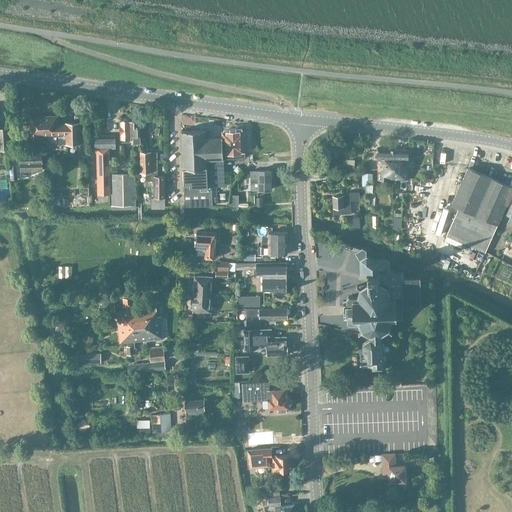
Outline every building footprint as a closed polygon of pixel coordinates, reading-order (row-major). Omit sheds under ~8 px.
[(44,136),(44,116),(30,116),(30,127),(30,136),(44,136)] [(44,116),(44,136),(58,135),(58,134),(66,134),(66,145),(80,145),(79,123),(66,124),(66,127),(58,127),(57,116),(44,116)] [(134,143),(140,143),(139,126),(134,126),(134,120),(130,120),(129,119),(121,119),(121,137),(122,137),(122,141),(130,141),(130,137),(132,137),(132,138),(134,138),(134,143)] [(223,159),(222,137),(216,137),(205,138),(205,130),(181,130),(185,206),(212,205),(211,186),(224,185),(223,159)] [(222,137),(223,159),(245,159),(244,130),(222,131),(222,137),(216,137),(222,137)] [(95,148),(97,148),(109,148),(116,148),(115,136),(95,136),(95,148)] [(109,148),(97,148),(98,194),(110,194),(109,148)] [(376,151),(375,151),(375,157),(376,157),(377,158),(377,179),(393,180),(393,150),(377,149),(377,150),(376,151)] [(394,150),(393,150),(393,180),(402,180),(404,180),(407,180),(408,150),(394,150)] [(40,152),(30,152),(19,153),(20,171),(41,171),(40,152)] [(140,173),(146,173),(146,181),(154,181),(154,198),(151,198),(151,205),(165,205),(165,176),(157,176),(157,152),(140,153),(141,172),(140,172),(140,173)] [(259,190),(271,189),(271,170),(258,170),(259,177),(253,177),(253,183),(259,183),(259,190)] [(111,206),(136,206),(135,173),(111,174),(111,206)] [(333,196),(334,214),(351,213),(350,200),(359,200),(359,193),(349,193),(349,196),(333,196)] [(426,238),(423,243),(434,248),(443,228),(433,223),(428,232),(424,230),(421,236),(426,238)] [(443,228),(434,248),(445,253),(454,233),(443,228)] [(218,245),(218,242),(216,242),(216,232),(197,231),(196,249),(205,250),(205,257),(215,257),(215,250),(216,250),(216,245),(218,245)] [(262,262),(274,262),(274,254),(287,254),(287,232),(268,232),(268,247),(266,247),(266,254),(262,254),(262,262)] [(454,233),(445,253),(455,257),(464,238),(454,233)] [(464,238),(455,257),(465,262),(475,243),(464,238)] [(314,255),(323,254),(321,241),(312,242),(314,255)] [(475,243),(465,262),(476,267),(479,262),(483,264),(486,259),(481,257),(485,247),(475,243)] [(362,248),(354,252),(360,261),(360,273),(367,277),(367,284),(360,288),(357,296),(348,297),(346,301),(343,301),(343,320),(347,322),(349,325),(358,324),(361,332),(369,336),(381,335),(389,331),(392,320),(403,320),(402,308),(421,308),(420,279),(403,279),(403,272),(395,273),(389,270),(389,261),(384,259),(373,259),(366,255),(366,251),(362,248)] [(228,271),(228,262),(218,262),(217,271),(228,271)] [(274,262),(262,262),(256,262),(242,262),(242,269),(254,269),(254,266),(256,266),(256,275),(263,275),(263,291),(275,291),(275,293),(287,293),(287,262),(274,262)] [(194,293),(212,294),(213,276),(195,275),(194,293)] [(211,312),(212,294),(194,293),(193,311),(197,312),(196,315),(198,318),(205,318),(207,316),(207,312),(211,312)] [(125,310),(117,311),(120,343),(127,342),(128,346),(127,346),(128,355),(134,354),(133,342),(163,339),(160,316),(157,316),(156,307),(133,310),(132,307),(133,307),(132,297),(123,298),(124,308),(125,308),(125,310)] [(100,314),(115,312),(113,298),(99,300),(100,314)] [(260,319),(288,319),(288,309),(246,309),(246,327),(260,327),(260,319)] [(260,330),(244,330),(245,350),(255,350),(256,349),(267,348),(267,355),(287,354),(287,345),(286,345),(286,336),(271,337),(271,329),(260,330)] [(381,335),(369,336),(369,339),(363,343),(363,356),(361,356),(361,367),(372,366),(372,369),(382,369),(381,343),(390,343),(390,338),(381,338),(381,335)] [(150,350),(151,361),(164,360),(163,348),(150,350)] [(242,357),(236,357),(236,373),(248,372),(248,364),(242,364),(242,357)] [(145,363),(133,364),(133,372),(165,369),(165,363),(145,365),(145,363)] [(267,384),(242,385),(243,402),(258,401),(258,400),(268,399),(269,408),(278,408),(278,413),(286,413),(286,407),(289,407),(288,388),(268,389),(267,384)] [(187,418),(205,416),(203,400),(185,401),(187,418)] [(160,414),(161,424),(152,424),(153,433),(161,432),(162,437),(172,436),(171,431),(170,413),(160,414)] [(160,414),(151,415),(152,424),(161,424),(160,414)] [(83,435),(90,428),(83,420),(75,428),(83,435)] [(273,432),(248,434),(249,446),(273,444),(273,432)] [(272,449),(246,450),(249,469),(272,467),(272,471),(291,470),(290,454),(272,455),(272,449)] [(405,465),(395,465),(395,454),(382,455),(383,475),(389,474),(389,482),(406,482),(405,465)] [(261,489),(262,497),(279,496),(279,487),(261,489)] [(262,497),(260,498),(261,507),(269,507),(275,507),(275,511),(297,511),(295,511),(294,505),(281,506),(280,496),(279,496),(262,497)]
